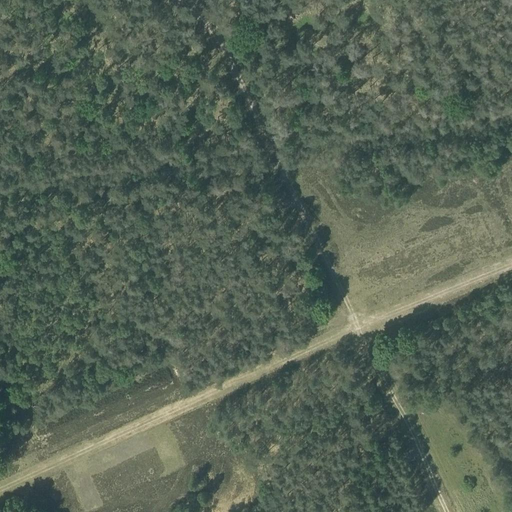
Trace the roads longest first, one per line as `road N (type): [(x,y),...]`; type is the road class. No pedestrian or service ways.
road 1 (track): [(0,489),(352,328),(207,15),(183,0)]
road 2 (track): [(511,264),(352,328),(441,511)]
